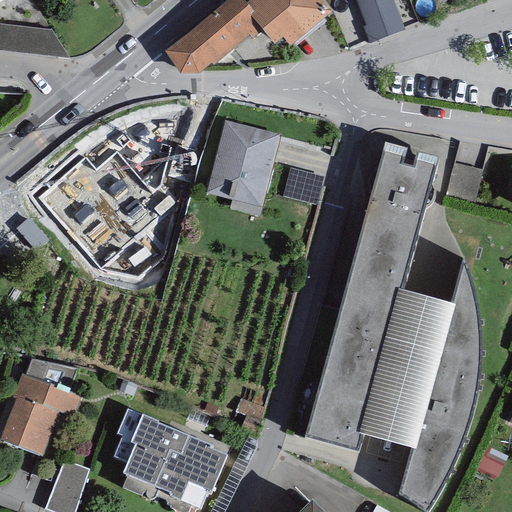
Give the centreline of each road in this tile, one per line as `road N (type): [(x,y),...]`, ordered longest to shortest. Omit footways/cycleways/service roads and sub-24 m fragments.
road 1 (residential): [(230,511),(300,349),(355,109)]
road 2 (unknown): [(450,123),(431,205),(461,314),(458,356),(418,483)]
road 3 (residential): [(330,87),(102,76)]
road 4 (residential): [(330,87),(364,62),(511,17)]
road 5 (residential): [(511,132),(355,109)]
road 6 (primary): [(102,76),(0,161)]
road 7 (primary): [(195,0),(102,76)]
